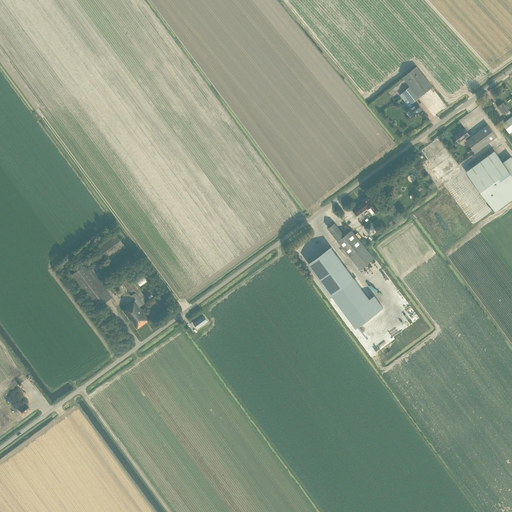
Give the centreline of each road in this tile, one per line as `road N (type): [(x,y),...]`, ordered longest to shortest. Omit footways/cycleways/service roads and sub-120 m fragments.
road 1 (unclassified): [(0,450),(511,70)]
road 2 (unknown): [(38,112),(185,314)]
